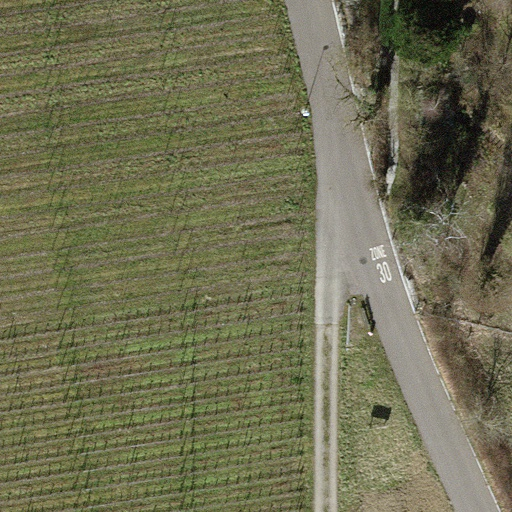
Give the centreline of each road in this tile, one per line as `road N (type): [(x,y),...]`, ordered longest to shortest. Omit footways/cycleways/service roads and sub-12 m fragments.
road 1 (track): [(328,511),(336,184),(480,511)]
road 2 (residential): [(296,0),(336,184)]
